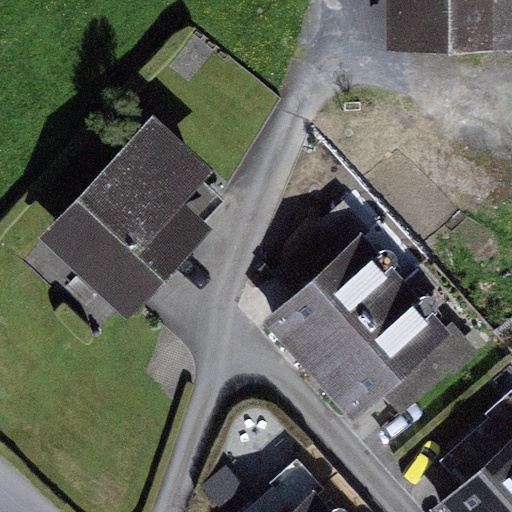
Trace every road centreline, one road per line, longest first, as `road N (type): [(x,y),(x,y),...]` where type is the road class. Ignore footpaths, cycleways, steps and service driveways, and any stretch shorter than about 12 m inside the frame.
road 1 (residential): [(242,331),(222,306),(222,289),(315,70)]
road 2 (residential): [(242,331),(403,511)]
road 3 (residential): [(170,511),(242,331)]
